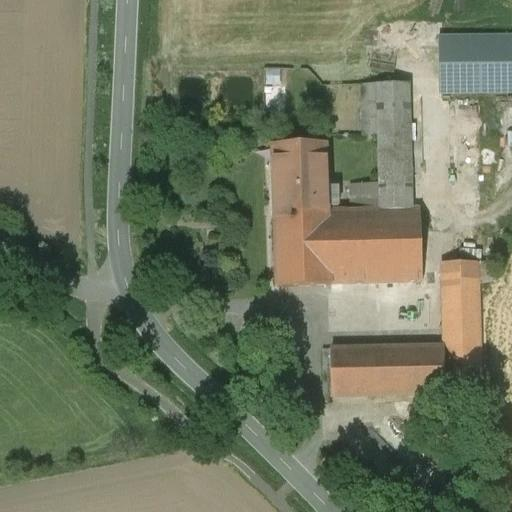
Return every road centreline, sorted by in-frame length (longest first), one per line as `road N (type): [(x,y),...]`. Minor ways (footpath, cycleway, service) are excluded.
road 1 (tertiary): [(331,511),(146,326),(124,276)]
road 2 (tertiary): [(124,276),(117,219),(127,0)]
road 3 (unclassified): [(124,276),(74,287),(0,251)]
